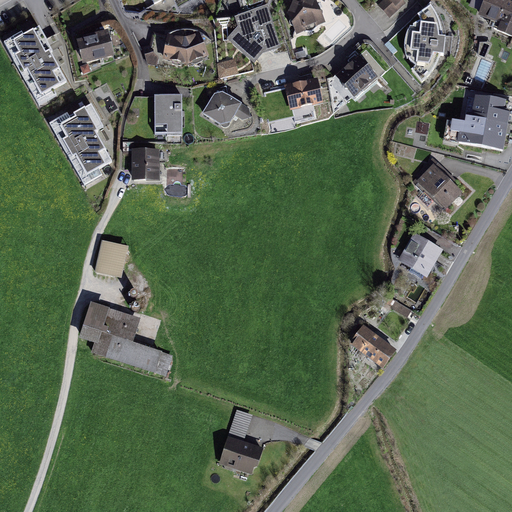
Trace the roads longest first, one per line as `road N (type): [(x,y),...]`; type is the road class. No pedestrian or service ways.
road 1 (residential): [(511,181),(416,334),(275,511)]
road 2 (track): [(119,184),(95,241),(65,393),(28,511)]
road 3 (unclassified): [(343,0),(361,19),(357,36),(325,63),(247,86)]
